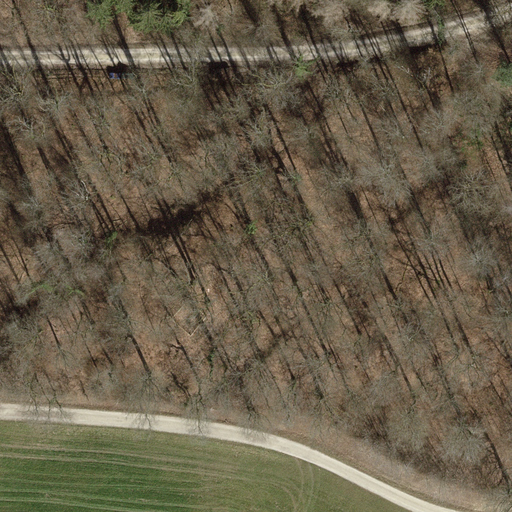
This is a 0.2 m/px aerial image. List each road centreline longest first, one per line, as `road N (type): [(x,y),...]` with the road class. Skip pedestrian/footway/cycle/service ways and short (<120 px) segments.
road 1 (track): [(0,60),(342,52),(511,11)]
road 2 (track): [(446,511),(277,440),(0,406)]
